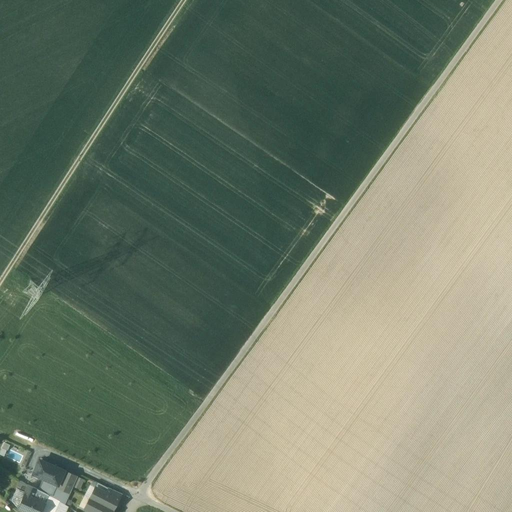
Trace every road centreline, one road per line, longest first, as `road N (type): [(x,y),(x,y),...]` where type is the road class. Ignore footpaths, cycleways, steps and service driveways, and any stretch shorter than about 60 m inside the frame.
road 1 (unclassified): [(139,498),(498,0)]
road 2 (track): [(0,282),(184,0)]
